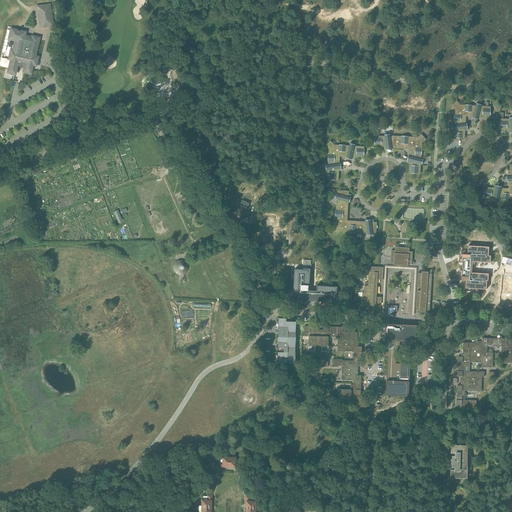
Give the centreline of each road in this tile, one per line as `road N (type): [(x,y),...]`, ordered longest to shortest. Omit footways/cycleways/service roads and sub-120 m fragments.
road 1 (unclassified): [(0,175),(151,121)]
road 2 (unknown): [(381,319),(383,269),(395,269),(414,271),(413,320)]
